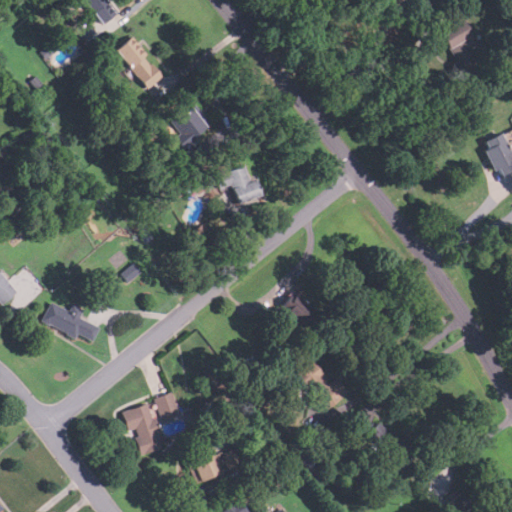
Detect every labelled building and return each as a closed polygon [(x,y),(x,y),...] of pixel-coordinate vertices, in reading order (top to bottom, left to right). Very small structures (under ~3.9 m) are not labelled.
[(79,0),(100,24),(113,12),(102,0),(79,0)] [(436,31),(459,75),(476,67),(466,47),(474,44),(461,19),(436,31)] [(112,50),(145,89),(159,77),(127,38),(112,50)] [(169,124),(186,142),(203,127),(186,108),(169,124)] [(478,141),(493,175),(511,166),(511,161),(499,132),(478,141)] [(254,197),(244,166),(213,175),(222,207),(254,197)] [(138,272),(131,263),(118,273),(125,282),(138,272)] [(0,300),(12,293),(0,275),(0,300)] [(275,311),(286,298),(307,316),(296,329),(275,311)] [(66,310),(47,301),(38,322),(73,337),(74,334),(89,341),(95,326),(77,318),(80,309),(69,304),(66,310)] [(291,375),(323,409),(342,391),(329,377),(326,380),(307,360),(291,375)] [(152,397),(158,418),(175,413),(169,392),(152,397)] [(136,454),(159,447),(145,402),(118,410),(124,430),(128,429),(136,454)] [(206,437),(196,441),(200,452),(185,457),(194,481),(206,477),(208,482),(221,477),(206,437)] [(381,449),(394,467),(407,457),(394,439),(381,449)] [(218,473),(239,466),(232,448),(212,455),(218,473)] [(421,489),(435,503),(458,479),(444,465),(421,489)] [(442,511),(439,508),(455,494),(469,511),(442,511)] [(282,511),(278,506),(270,511),(247,511),(237,497),(216,511),(282,511)]
